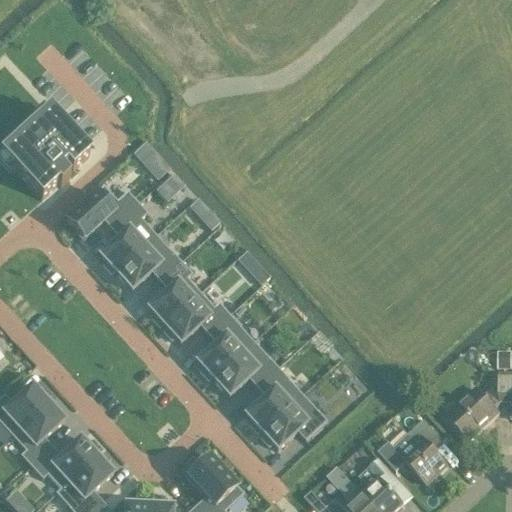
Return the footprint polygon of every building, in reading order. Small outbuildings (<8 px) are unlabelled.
[(47,113),(0,156),(0,157),(41,202),(57,187),(60,190),(69,181),(67,179),(89,158),(47,113)] [(153,154),(145,145),(132,156),(141,165),(153,154)] [(175,177),(157,194),(168,206),(186,189),(175,177)] [(111,231),(138,206),(127,194),(117,204),(103,189),(66,224),(83,242),(103,223),(111,231)] [(111,231),(120,240),(99,259),(105,265),(102,268),(111,278),(113,275),(115,277),(156,239),(140,222),(147,216),(138,206),(111,231)] [(219,225),(210,215),(200,224),(210,234),(219,225)] [(181,265),(170,254),(156,239),(115,277),(132,295),(152,276),(160,285),(181,265)] [(246,254),(237,262),(245,271),(254,263),(246,254)] [(164,330),(200,296),(186,282),(191,277),(181,265),(160,285),(168,293),(148,312),(153,318),(150,321),(159,331),(162,328),(164,330)] [(209,338),(229,319),(218,307),(214,311),(200,296),(164,330),(165,331),(162,334),(171,344),(174,341),(180,348),(200,329),(209,338)] [(212,383),(253,345),(240,331),(229,319),(209,338),(217,346),(196,366),(202,372),(199,374),(208,384),(211,381),(212,383)] [(278,372),(267,360),(253,345),(212,383),(229,401),(249,382),(257,391),(278,372)] [(511,372),(511,355),(511,354),(497,354),(497,372),(511,372)] [(257,391),(265,399),(245,419),(250,425),(247,427),(256,437),(259,435),(260,436),(302,398),(289,383),(278,372),(257,391)] [(511,405),(511,376),(499,376),(499,393),(488,404),(476,391),(447,418),(470,443),(499,416),(497,414),(500,405),(511,405)] [(37,394),(32,389),(11,408),(3,399),(0,401),(0,427),(11,440),(48,406),(45,404),(49,401),(40,391),(37,394)] [(271,447),(277,454),(298,435),(306,444),(327,424),(316,413),(302,398),(260,436),(262,437),(259,440),(268,450),(271,447)] [(48,406),(11,440),(24,454),(19,458),(31,471),(52,452),(44,443),(64,424),(59,418),(62,415),(53,406),(50,408),(48,406)] [(423,422),(394,449),(389,443),(378,453),(396,473),(405,464),(427,487),(447,469),(429,449),(440,440),(423,422)] [(61,455),(80,438),(67,424),(48,441),(61,455)] [(86,448),(81,442),(60,461),(52,452),(31,471),(42,483),(47,478),(59,492),(96,458),(94,457),(97,454),(89,445),(86,448)] [(101,459),(98,461),(96,458),(59,492),(54,496),(68,511),(89,511),(99,503),(92,496),(113,477),(107,471),(110,468),(101,459)] [(200,511),(226,511),(244,497),(210,460),(188,481),(207,501),(198,509),(200,511)] [(362,485),(356,490),(375,511),(399,511),(413,500),(379,462),(358,481),(362,485)] [(336,472),(325,482),(344,502),(347,499),(354,492),(336,472)] [(347,499),(354,506),(347,511),(343,511),(335,502),(326,511),(327,511),(375,511),(356,490),(354,492),(347,499)] [(106,511),(99,503),(89,511),(106,511)]
